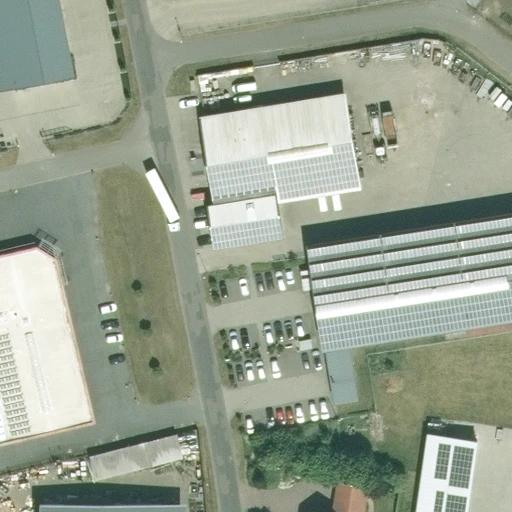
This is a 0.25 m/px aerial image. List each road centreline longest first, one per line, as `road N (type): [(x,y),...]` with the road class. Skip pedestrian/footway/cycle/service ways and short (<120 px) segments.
road 1 (residential): [(221,511),(140,59)]
road 2 (residential): [(140,59),(408,14),(451,21),(511,66)]
